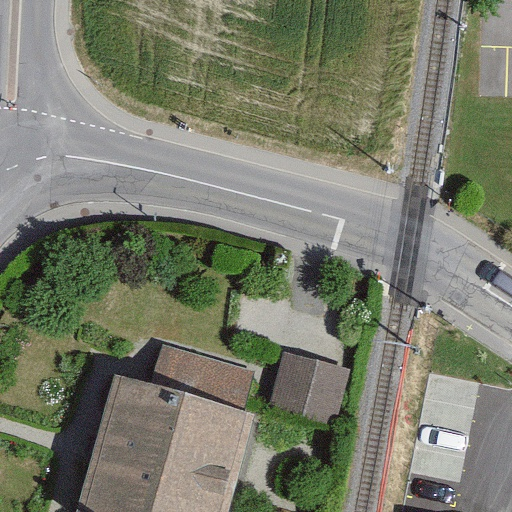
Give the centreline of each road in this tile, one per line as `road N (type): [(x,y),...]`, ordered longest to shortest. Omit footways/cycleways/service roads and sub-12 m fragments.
road 1 (residential): [(7,166),(54,156),(111,163),(409,238),(511,304)]
road 2 (unclassified): [(7,166),(17,0)]
